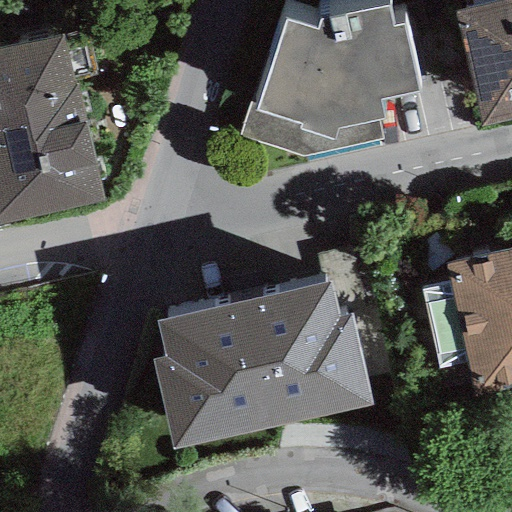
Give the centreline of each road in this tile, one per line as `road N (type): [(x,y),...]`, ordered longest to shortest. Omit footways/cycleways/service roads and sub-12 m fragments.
road 1 (residential): [(72,506),(217,474),(358,458),(455,480),(492,511)]
road 2 (residential): [(162,229),(511,153)]
road 3 (residential): [(72,506),(162,229)]
road 4 (residential): [(162,229),(233,0)]
road 5 (residential): [(0,264),(162,229)]
